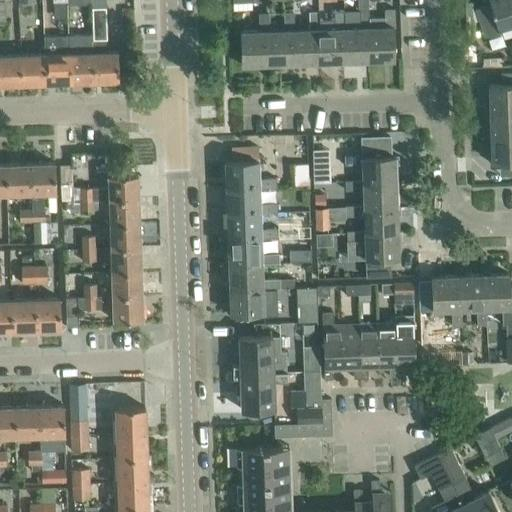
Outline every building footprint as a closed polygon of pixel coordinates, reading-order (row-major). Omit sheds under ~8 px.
[(317,0),(317,9),(343,8),(342,0),(317,0)] [(367,0),(357,0),(358,8),(359,8),(368,8),(367,0)] [(511,0),(489,0),(491,3),(475,8),(483,35),(499,31),(498,29),(511,25),(511,0)] [(366,25),(367,60),(393,59),(392,26),(394,26),(394,7),(384,7),(384,25),(368,25),(366,25)] [(359,26),(344,26),(341,26),(342,60),(367,60),(366,25),(368,25),(368,8),(359,8),(359,26)] [(343,9),(338,9),(334,9),(334,26),(318,27),(315,27),(317,61),(342,60),(341,26),(344,26),(343,9)] [(293,28),(291,28),(292,62),(317,61),(315,27),(318,27),(318,10),(308,10),(309,27),(293,28)] [(291,28),(293,28),(293,11),(283,11),(284,29),(268,29),(265,29),(266,63),(292,62),(291,28)] [(265,29),(268,29),(267,12),(258,12),(258,30),(240,30),(241,64),(266,63),(265,29)] [(93,38),(93,32),(69,33),(71,80),(95,79),(93,38)] [(71,80),(69,33),(45,34),(45,52),(47,81),(71,80)] [(93,38),(95,79),(118,78),(117,50),(105,50),(105,38),(93,38)] [(502,57),(482,57),(482,55),(476,55),(476,44),(467,44),(467,67),(502,66),(502,57)] [(45,52),(43,53),(21,54),(22,82),(47,81),(45,52)] [(0,54),(0,82),(22,82),(21,54),(0,54)] [(511,83),(488,84),(489,110),(511,109),(511,83)] [(511,109),(489,110),(489,136),(511,135),(511,109)] [(253,138),(256,156),(272,154),(269,135),(253,138)] [(389,135),(361,136),(362,154),(362,155),(389,155),(389,135)] [(511,135),(489,136),(490,161),(511,160),(511,135)] [(362,182),(396,181),(395,155),(389,155),(362,155),(362,154),(344,154),(344,164),(361,163),(362,180),(362,182)] [(225,185),(259,184),(259,187),(276,186),(275,176),(258,177),(257,159),(224,160),(225,185)] [(31,207),(32,229),(41,229),(41,220),(45,220),(44,207),(43,192),(55,191),(54,162),(29,163),(30,192),(31,207)] [(5,164),(6,193),(30,192),(29,163),(5,164)] [(312,175),(313,181),(329,181),(328,165),(312,165),(312,175)] [(81,199),(80,187),(72,187),(71,166),(60,167),(60,177),(61,199),(71,199),(81,199)] [(309,188),(308,166),(290,167),(291,189),(309,188)] [(94,199),(108,198),(138,197),(137,173),(107,174),(108,186),(80,187),(81,199),(94,199)] [(397,206),(396,181),(362,182),(362,180),(345,180),(345,190),(362,189),(363,205),(363,207),(397,206)] [(259,184),(225,185),(226,211),(260,210),(260,211),(277,211),(276,202),(259,203),(259,187),(259,184)] [(109,222),(138,221),(138,197),(108,198),(109,222)] [(81,199),(81,212),(94,212),(94,199),(81,199)] [(327,206),(327,211),(328,211),(328,216),(336,216),(336,214),(346,213),(346,215),(363,214),(364,230),(364,233),(398,232),(397,206),(363,207),(363,205),(346,205),(327,206)] [(328,228),(327,211),(327,206),(313,206),(314,228),(328,228)] [(22,230),(32,229),(31,207),(19,207),(19,221),(22,221),(22,230)] [(261,235),(261,238),(287,237),(287,227),(261,228),(260,211),(260,210),(226,211),(227,237),(261,235)] [(139,245),(138,221),(109,222),(110,246),(139,245)] [(364,233),(364,230),(346,231),(347,240),(364,240),(365,257),(399,256),(398,232),(364,233)] [(331,231),(315,232),(315,244),(331,243),(331,231)] [(81,248),(95,247),(95,234),(80,235),(81,248)] [(227,261),(262,260),(262,262),(279,262),(278,252),(262,253),(261,238),(261,235),(227,237),(227,261)] [(111,270),(140,269),(139,245),(110,246),(111,270)] [(95,247),(81,248),(81,260),(96,260),(95,247)] [(311,252),(310,252),(295,252),(295,261),(311,261),(311,252)] [(262,260),(227,261),(228,287),(263,286),(263,287),(280,287),(279,277),(262,278),(262,262),(262,260)] [(34,283),(34,264),(20,265),(21,283),(34,283)] [(34,264),(34,283),(47,282),(46,264),(34,264)] [(140,269),(111,270),(112,294),(141,293),(140,269)] [(511,304),(511,305),(509,305),(508,273),(482,274),(483,307),(485,307),(501,307),(502,324),(505,324),(507,361),(511,360),(511,304)] [(483,307),(482,274),(457,275),(458,308),(461,308),(476,308),(476,325),(486,324),(485,307),(483,307)] [(419,309),(432,309),(451,308),(452,326),(461,325),(461,308),(458,308),(457,275),(431,276),(431,278),(417,278),(419,309)] [(381,293),(383,293),(383,300),(385,300),(388,315),(394,315),(394,293),(394,282),(380,283),(381,293)] [(394,282),(394,293),(412,292),(412,282),(406,282),(394,282)] [(95,283),(82,283),(83,296),(95,295),(95,283)] [(358,294),(358,283),(345,284),(345,294),(358,294)] [(370,283),(358,283),(358,294),(370,293),(370,283)] [(330,295),(329,285),(316,285),(317,295),(330,295)] [(263,286),(228,287),(229,313),(263,312),(263,313),(281,313),(280,303),(263,304),(263,287),(263,286)] [(142,318),(141,293),(112,294),(95,295),(96,308),(112,307),(112,319),(142,318)] [(83,308),(96,308),(95,295),(83,296),(83,308)] [(65,297),(66,318),(77,317),(77,308),(83,308),(83,296),(78,296),(76,296),(65,297)] [(11,299),(12,329),(36,328),(35,298),(11,299)] [(35,298),(36,328),(60,327),(59,298),(35,298)] [(0,299),(0,329),(12,329),(11,299),(0,299)] [(317,304),(297,305),(298,323),(317,322),(317,304)] [(343,368),(341,322),(332,322),(332,311),(322,312),(324,378),(332,377),(331,368),(343,368)] [(395,314),(395,320),(397,375),(404,375),(404,366),(415,365),(413,320),(403,320),(403,314),(395,314)] [(377,321),(378,367),(389,366),(389,375),(397,375),(395,320),(377,321)] [(341,322),(343,368),(353,368),(354,377),(361,376),(359,321),(341,322)] [(359,321),(361,376),(368,376),(368,367),(378,367),(377,321),(359,321)] [(239,373),(286,371),(285,360),(285,350),(280,351),(279,335),(271,335),(238,337),(239,373)] [(303,370),(320,370),(319,345),(302,346),(303,370)] [(420,364),(439,363),(439,346),(420,347),(420,364)] [(321,405),(321,398),(320,370),(303,370),(304,405),(321,405)] [(286,371),(239,373),(241,409),(273,408),(273,382),(286,382),(286,371)] [(321,398),(321,405),(322,422),(296,423),(273,424),(274,436),(332,434),(331,397),(321,398)] [(39,434),(40,449),(53,449),(64,448),(64,434),(63,404),(38,405),(39,434)] [(14,406),(15,435),(39,434),(38,405),(14,406)] [(70,434),(88,433),(88,417),(92,417),(91,405),(70,406),(70,419),(69,419),(70,434)] [(304,405),(295,405),(296,423),(322,422),(321,405),(304,405)] [(14,406),(0,406),(0,435),(15,435),(14,406)] [(115,432),(145,431),(144,406),(114,407),(115,432)] [(490,426),(474,434),(484,456),(501,448),(490,426)] [(145,431),(115,432),(116,456),(146,455),(145,431)] [(88,433),(70,434),(70,449),(89,449),(88,433)] [(290,511),(288,457),(292,457),(291,445),(235,447),(236,511),(290,511)] [(475,496),(464,476),(450,447),(437,453),(466,511),(498,511),(487,490),(475,496)] [(28,464),(30,464),(40,463),(40,449),(27,450),(28,464)] [(430,473),(438,489),(449,509),(443,511),(466,511),(437,453),(414,465),(420,478),(430,473)] [(117,481),(147,480),(146,455),(116,456),(117,481)] [(65,481),(65,467),(41,468),(41,482),(65,481)] [(71,484),(90,483),(89,467),(70,468),(71,484)] [(371,490),(379,490),(379,478),(371,479),(371,490)] [(148,504),(147,480),(117,481),(118,506),(148,504)] [(90,483),(71,484),(72,498),(90,498),(90,483)] [(353,500),(362,500),(361,488),(353,488),(353,500)] [(379,490),(371,490),(371,499),(372,499),(371,511),(390,511),(390,489),(379,490)] [(362,500),(353,500),(354,504),(353,511),(371,511),(372,499),(371,499),(362,500)] [(43,511),(43,501),(29,502),(28,511),(43,511)] [(43,501),(43,511),(54,511),(54,501),(43,501)]
